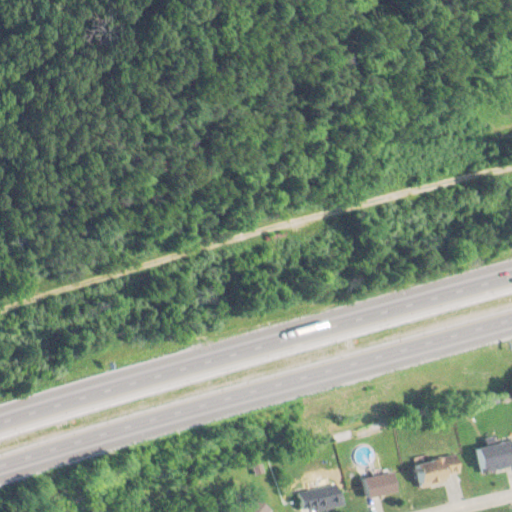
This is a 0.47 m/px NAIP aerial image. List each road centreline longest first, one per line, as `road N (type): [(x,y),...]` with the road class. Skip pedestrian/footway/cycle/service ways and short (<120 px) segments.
road 1 (motorway): [(511,275),(0,426)]
road 2 (motorway): [(0,469),(511,318)]
road 3 (residential): [(511,161),(0,304)]
